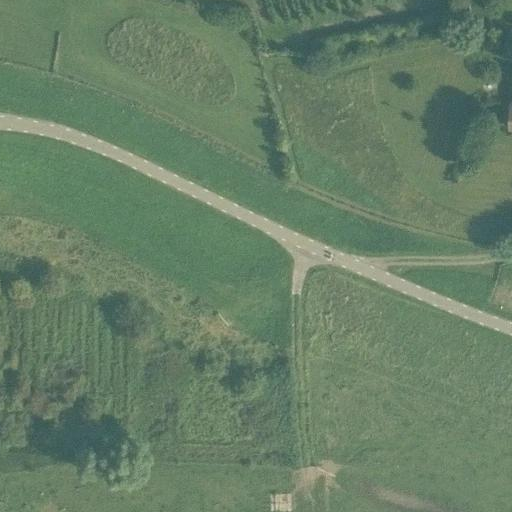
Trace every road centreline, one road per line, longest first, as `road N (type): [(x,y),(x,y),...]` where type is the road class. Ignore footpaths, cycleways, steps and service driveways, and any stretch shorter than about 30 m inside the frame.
road 1 (unclassified): [(511,325),(314,253),(140,163),(0,121)]
road 2 (track): [(303,511),(297,310),(299,263),(314,253)]
